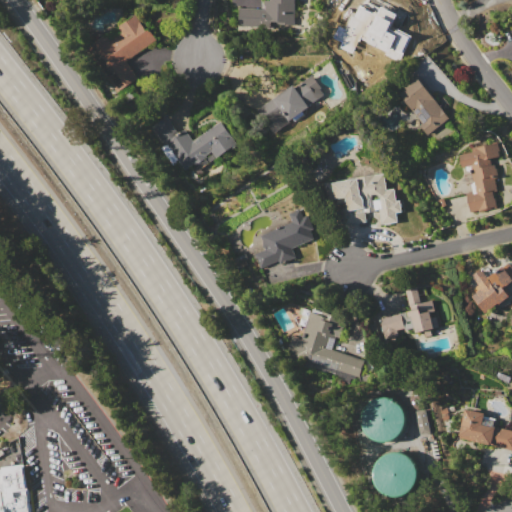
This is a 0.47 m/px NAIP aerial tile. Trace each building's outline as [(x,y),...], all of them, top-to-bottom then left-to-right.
[(294,0),(293,29),(238,26),(239,7),(264,8),(265,0),(294,0)] [(157,41),(126,61),(138,79),(118,92),(103,70),(108,66),(92,43),(135,15),(145,30),(148,28),(157,41)] [(293,84),(296,87),(313,75),(323,88),(320,90),(324,95),(303,111),(306,115),(295,123),(292,119),(288,122),(289,123),(278,131),(276,129),(273,132),(257,111),(293,84)] [(416,76),(449,118),(427,135),(419,125),(422,123),(398,93),(406,87),(404,85),(416,76)] [(222,122),(237,144),(217,158),(213,152),(206,156),(207,158),(197,165),(196,163),(183,172),(153,126),(167,117),(178,134),(186,129),(194,140),(222,122)] [(492,190),(493,197),(496,197),(497,206),(469,211),(466,192),(473,191),(471,184),(474,183),(471,165),(461,166),(459,154),(473,152),(472,147),(496,142),(499,156),(491,157),(491,161),(489,161),(490,165),(494,164),(495,168),(497,168),(498,177),(495,178),(497,189),(492,190)] [(364,203),(363,191),(360,192),(358,177),(383,173),(385,189),(394,188),(395,200),(400,200),(401,211),(395,212),(396,223),(380,224),(379,211),(366,213),(365,210),(363,210),(364,223),(348,225),(348,222),(343,222),(341,209),(346,208),(345,197),(334,198),(333,183),(346,181),(345,178),(357,177),(359,196),(362,196),(362,203),(364,203)] [(289,214),(300,210),(303,217),(308,215),(313,229),(311,230),(314,239),(280,252),(283,261),(259,270),(253,253),(265,249),(259,235),(292,222),(289,214)] [(471,276),(481,268),(488,277),(508,261),(511,265),(511,308),(509,314),(499,311),(494,305),(485,313),(471,296),(480,288),(471,276)] [(417,287),(420,302),(432,299),(438,327),(414,333),(413,328),(404,330),(403,328),(386,333),(384,326),(382,326),(380,317),(410,310),(405,290),(417,287)] [(292,336),(300,339),(309,311),(321,315),(324,313),(329,313),(334,315),(338,318),(341,323),(341,329),(339,334),(334,338),(330,349),(359,360),(351,383),(284,359),(292,336)] [(405,424),(405,415),(401,406),(395,400),(386,397),(377,397),(369,400),(363,407),(360,415),(360,424),(363,433),(370,439),(378,442),(387,442),(395,438),(402,432),(405,424)] [(464,409),(484,413),(482,424),(494,427),(494,426),(511,429),(511,450),(458,439),(464,409)] [(374,485),(380,492),(388,497),(396,498),(405,495),(412,490),(416,482),(417,473),(415,465),(409,458),(402,454),(393,453),(384,455),(377,460),(373,468),(372,477),(374,485)] [(0,511),(0,466),(22,464),(25,488),(27,487),(29,511),(0,511)]
